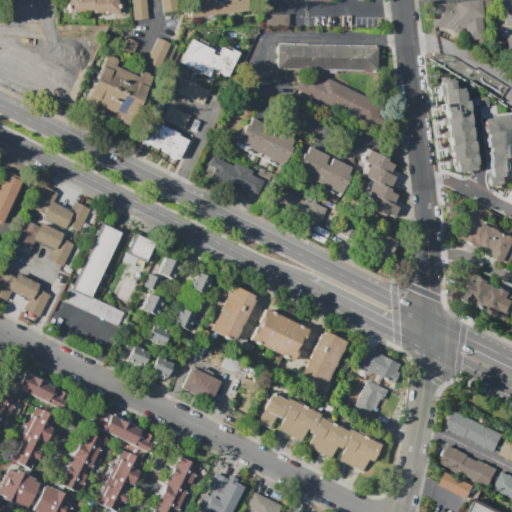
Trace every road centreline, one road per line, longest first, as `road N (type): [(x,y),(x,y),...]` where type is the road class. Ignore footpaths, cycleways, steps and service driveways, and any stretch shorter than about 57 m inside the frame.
road 1 (residential): [(405,511),(423,425),(428,317),(427,217),(401,0)]
road 2 (secondary): [(428,317),(0,105)]
road 3 (residential): [(362,511),(0,333)]
road 4 (secondary): [(0,133),(307,286)]
road 5 (secondary): [(307,286),(428,346)]
